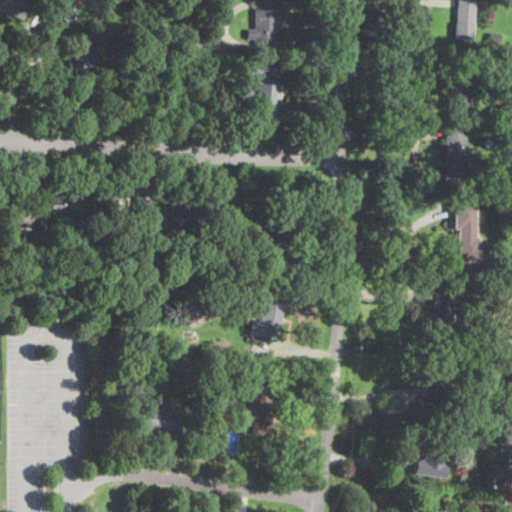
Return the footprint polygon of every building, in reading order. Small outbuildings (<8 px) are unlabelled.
[(21,0),(28,2),(22,19),(11,15),(10,17),(4,15),(5,12),(0,10),(0,0),(21,0)] [(47,0),(63,0),(69,5),(73,1),(80,6),(66,22),(60,17),(58,20),(53,15),(51,17),(50,16),(46,12),(48,11),(42,6),(47,0)] [(475,0),(473,40),(453,38),(455,0),(475,0)] [(277,27),(277,31),(273,31),(273,50),(254,50),(254,39),(246,39),(246,29),(253,29),(254,9),(277,9),(277,27)] [(118,31),(114,37),(106,31),(111,25),(118,31)] [(500,33),(500,44),(489,44),(489,33),(500,33)] [(200,52),(183,52),(184,37),(200,37),(200,52)] [(83,65),(67,67),(65,47),(74,46),(74,41),(83,40),(85,60),(82,60),(83,65)] [(281,80),(279,99),(277,123),(252,121),(254,101),(240,100),(242,84),(256,86),(256,78),(248,77),(250,58),(267,60),(265,79),(281,80)] [(472,79),(471,107),(448,107),(448,80),(447,80),(447,71),(466,71),(466,79),(472,79)] [(493,97),(484,97),(483,86),(492,86),(493,97)] [(87,88),(86,112),(66,112),(66,105),(67,92),(74,93),(74,87),(87,88)] [(193,96),(192,110),(179,108),(180,95),(193,96)] [(123,107),(122,118),(114,117),(115,106),(123,107)] [(466,183),(444,183),(444,127),(465,127),(466,127),(466,183)] [(498,139),(497,147),(483,146),(484,138),(498,139)] [(118,194),(117,212),(115,212),(114,222),(115,222),(114,246),(106,246),(107,239),(100,239),(101,220),(103,220),(103,213),(92,213),(93,202),(97,202),(97,193),(118,194)] [(49,214),(49,196),(69,195),(69,214),(49,214)] [(168,214),(168,211),(171,212),(172,203),(189,204),(185,241),(168,239),(169,231),(133,228),(136,198),(149,199),(147,212),(168,214)] [(475,202),(475,236),(479,236),(479,261),(459,262),(458,229),(453,229),(452,202),(475,202)] [(23,226),(7,226),(7,205),(36,204),(36,223),(23,223),(23,226)] [(273,253),(255,253),(255,213),(273,213),(273,253)] [(227,245),(226,254),(215,254),(216,245),(227,245)] [(71,267),(54,267),(54,255),(71,255),(71,267)] [(188,259),(187,275),(177,274),(179,258),(188,259)] [(224,259),(224,266),(215,266),(215,258),(224,259)] [(477,289),(473,292),(469,287),(473,284),(477,289)] [(457,318),(457,327),(450,327),(450,338),(432,338),(432,299),(453,299),(453,318),(457,318)] [(283,303),(277,338),(249,334),(252,319),(260,320),(263,300),(283,303)] [(203,317),(188,324),(180,308),(195,301),(203,317)] [(493,351),(492,361),(479,360),(479,353),(488,354),(488,350),(493,350),(493,351)] [(443,397),(443,399),(423,396),(428,367),(447,370),(443,397)] [(246,382),(239,383),(238,374),(245,373),(246,382)] [(265,385),(265,392),(271,392),(273,435),(260,436),(260,434),(252,434),(252,419),(238,419),(237,397),(251,396),(251,393),(254,393),(254,386),(265,385)] [(202,419),(202,401),(217,401),(217,419),(202,419)] [(181,431),(163,429),(163,432),(157,432),(157,429),(142,427),(144,408),(183,412),(181,431)] [(444,459),(444,465),(447,466),(446,478),(413,474),(415,460),(415,459),(422,460),(423,455),(419,454),(421,442),(446,445),(444,459)] [(511,511),(504,511),(502,493),(511,491),(511,511)]
